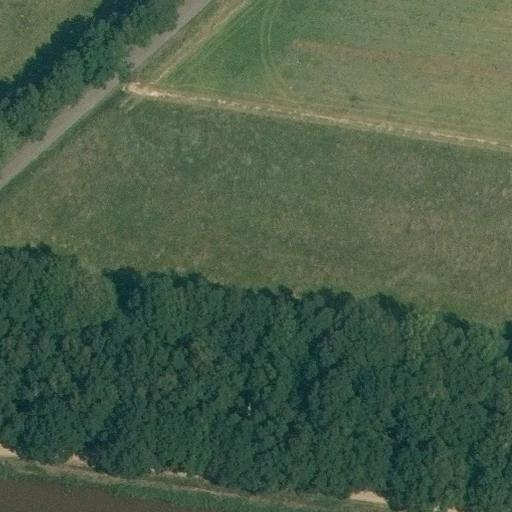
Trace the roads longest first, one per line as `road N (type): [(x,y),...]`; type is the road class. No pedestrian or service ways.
road 1 (track): [(423,511),(0,448)]
road 2 (unclassified): [(0,171),(186,0)]
